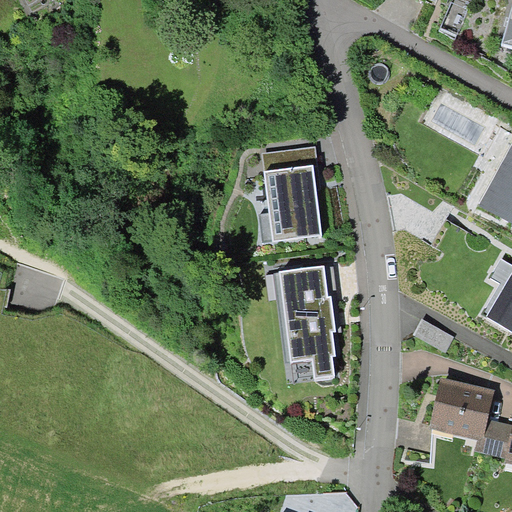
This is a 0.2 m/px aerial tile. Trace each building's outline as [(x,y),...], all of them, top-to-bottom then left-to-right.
[(511,0),(508,0),(497,47),(511,50),(511,0)] [(511,140),(477,201),(511,220),(511,140)] [(321,234),(313,164),(264,170),(272,239),(321,234)] [(511,267),(507,265),(476,316),(511,337),(511,267)] [(339,374),(324,266),(280,270),(290,359),(311,357),(314,377),(339,374)] [(495,394),(442,382),(430,433),(483,445),(495,394)] [(511,422),(502,460),(511,462),(511,422)]
